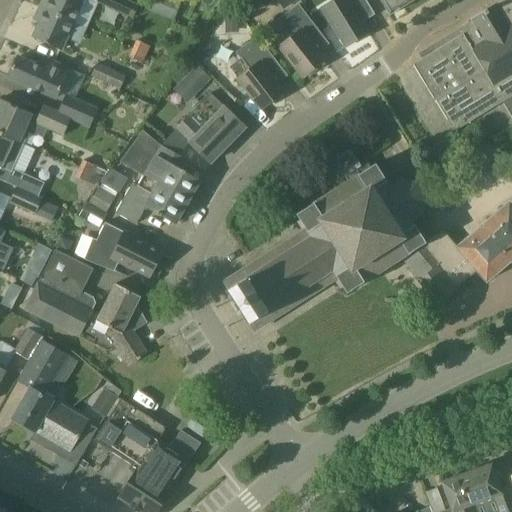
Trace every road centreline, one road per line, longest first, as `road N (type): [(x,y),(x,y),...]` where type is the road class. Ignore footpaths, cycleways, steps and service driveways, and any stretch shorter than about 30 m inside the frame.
road 1 (residential): [(298,462),(196,304),(194,259),(224,196),(274,142),(386,67),(416,31),(473,0)]
road 2 (tertiary): [(298,462),(418,387),(511,348)]
road 3 (residential): [(511,427),(314,504)]
